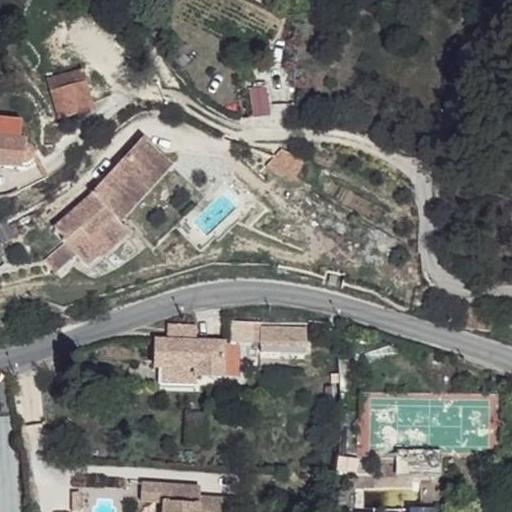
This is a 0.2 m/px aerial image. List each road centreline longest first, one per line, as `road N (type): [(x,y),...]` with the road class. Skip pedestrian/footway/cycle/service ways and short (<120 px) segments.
road 1 (tertiary): [(511,367),(284,282),(127,304),(0,342)]
road 2 (residential): [(174,99),(233,130),(358,140),(400,161),(423,179),(441,278),(457,288),(511,292)]
road 3 (unknown): [(423,179),(468,70),(511,5)]
road 4 (unknown): [(6,341),(1,511)]
